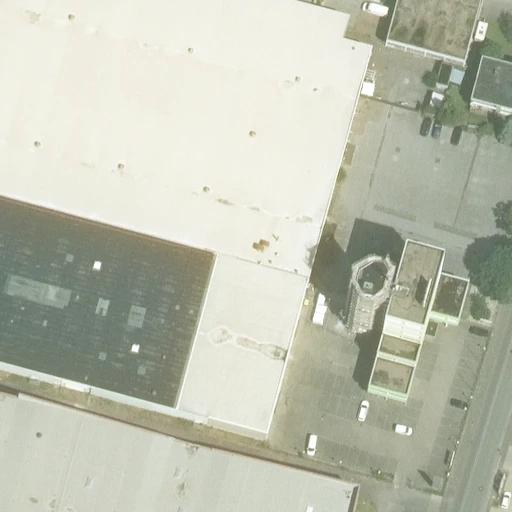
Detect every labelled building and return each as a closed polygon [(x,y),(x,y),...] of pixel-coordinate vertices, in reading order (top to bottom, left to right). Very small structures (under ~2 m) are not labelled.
[(371,56),(160,0),(0,0),(0,370),(61,387),(53,418),(80,425),(88,394),(266,442),(371,56)] [(478,17),(415,0),(398,0),(386,48),(464,69),(478,17)] [(511,74),(483,67),(472,109),(473,109),(474,104),(498,110),(496,116),(511,119),(511,74)] [(402,275),(390,319),(381,317),(383,312),(378,302),(368,299),(364,302),(354,308),(351,318),(359,333),(368,336),(378,330),(386,332),(368,398),(407,408),(430,324),(458,331),(468,293),(402,275)] [(53,418),(0,403),(0,511),(344,511),(348,497),(53,418)]
